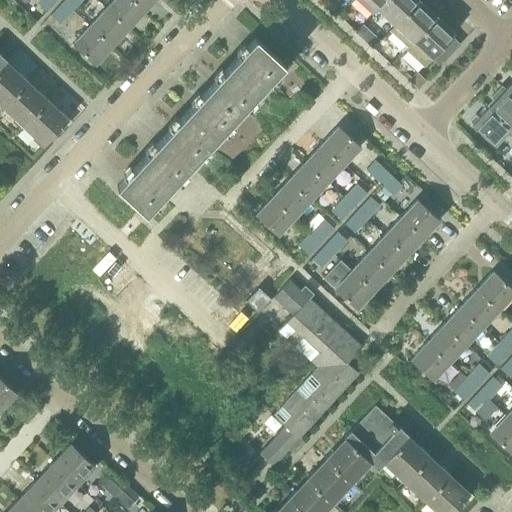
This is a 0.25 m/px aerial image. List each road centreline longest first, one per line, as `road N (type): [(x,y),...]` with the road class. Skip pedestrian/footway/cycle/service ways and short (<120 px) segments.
road 1 (residential): [(0,242),(227,0)]
road 2 (residential): [(371,340),(499,206)]
road 3 (residential): [(182,511),(58,398)]
road 4 (residential): [(351,68),(241,185)]
road 5 (residential): [(421,134),(509,43)]
